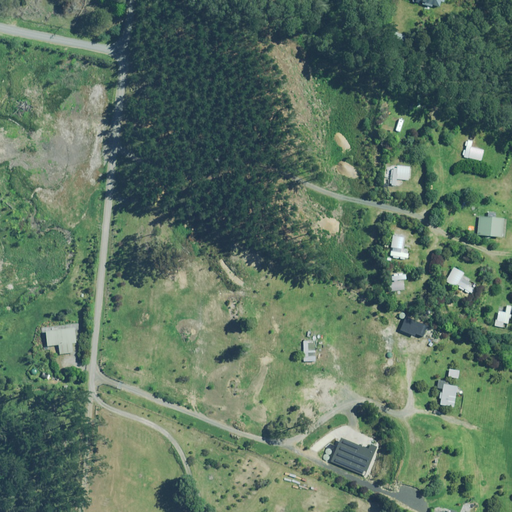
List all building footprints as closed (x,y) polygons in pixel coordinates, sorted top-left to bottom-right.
[(473,142),(467,141),(463,157),(482,162),(485,151),(472,148),(473,142)] [(411,168),(392,166),(390,186),(397,186),(397,179),(410,180),(411,168)] [(506,219),(480,217),(478,236),(501,238),(502,228),(506,228),(506,219)] [(404,238),(393,237),(390,258),(409,260),(410,255),(402,254),(404,238)] [(477,284),(463,276),(464,274),(454,268),(446,282),(456,288),(457,287),(471,295),(477,284)] [(406,291),(405,282),(390,284),(391,292),(406,291)] [(506,309),(500,308),(498,321),(496,320),(495,326),(508,329),(509,324),(503,323),(506,309)] [(66,329),(66,326),(47,328),(49,347),(60,345),(61,355),(73,353),(72,344),(77,343),(76,328),(66,329)] [(315,342),(304,342),(304,362),(315,362),(315,342)] [(460,371),(440,367),(439,374),(458,379),(460,371)] [(458,387),(444,385),(443,394),(440,394),(440,399),(442,399),(441,405),(454,408),(458,387)]
